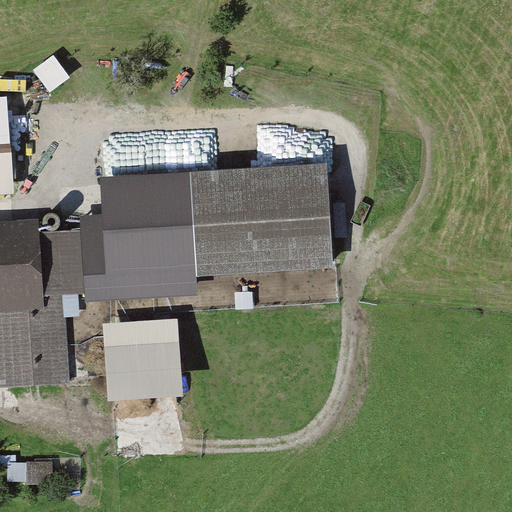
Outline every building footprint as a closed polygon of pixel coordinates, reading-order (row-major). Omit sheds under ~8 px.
[(39,65),(51,91),(74,80),(62,55),(39,65)] [(8,96),(0,96),(0,187),(14,186),(8,96)] [(326,158),(102,173),(105,210),(81,212),(82,229),(88,289),(89,296),(197,289),(196,273),(333,262),(326,158)] [(0,381),(70,379),(62,289),(88,289),(82,229),(35,229),(35,218),(0,220),(0,381)] [(177,317),(105,321),(110,394),(182,390),(177,317)]
